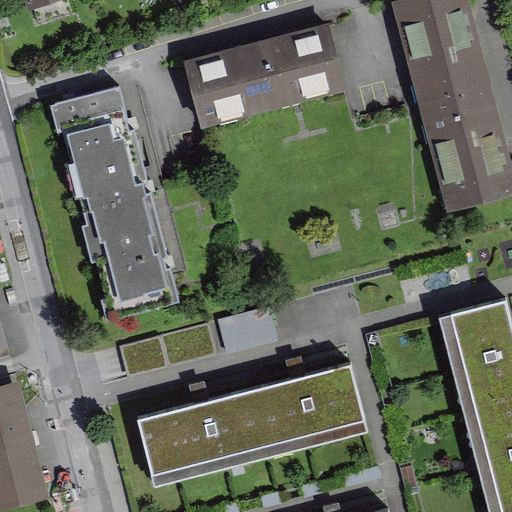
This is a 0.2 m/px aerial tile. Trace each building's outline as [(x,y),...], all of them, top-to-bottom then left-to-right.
[(26,0),(29,10),(60,0),(26,0)] [(405,0),(397,2),(423,104),(488,87),(465,0),(405,0)] [(328,26),(264,43),(280,102),(344,85),(328,26)] [(264,43),(188,63),(203,122),(280,102),(264,43)] [(56,102),(76,178),(144,161),(135,128),(131,129),(120,86),(56,102)] [(423,104),(450,206),(511,189),(511,177),(488,87),(423,104)] [(76,178),(92,241),(160,224),(144,161),(76,178)] [(92,241),(112,319),(180,302),(160,224),(92,241)] [(511,403),(511,322),(505,297),(451,312),(477,413),(511,403)] [(251,387),(265,443),(365,417),(351,361),(305,373),(303,364),(290,367),(288,368),(290,377),(251,387)] [(14,385),(0,388),(0,503),(42,493),(14,385)] [(152,472),(265,443),(251,387),(209,398),(206,389),(193,392),(191,393),(194,402),(137,416),(150,467),(151,467),(152,472)] [(511,511),(511,403),(477,413),(503,511),(511,511)]
